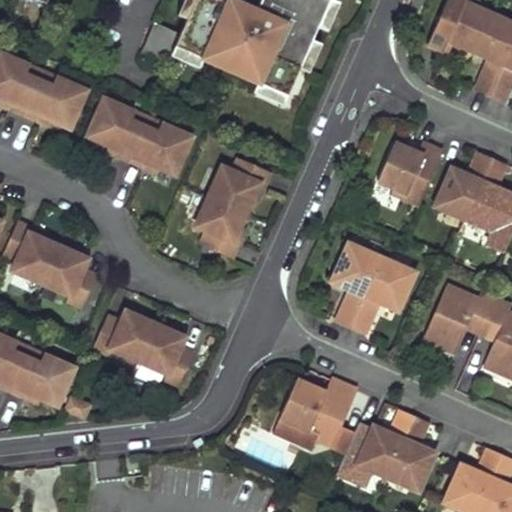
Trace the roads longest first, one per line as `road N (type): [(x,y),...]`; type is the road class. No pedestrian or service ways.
road 1 (residential): [(0,444),(184,425),(221,390),(251,317)]
road 2 (residential): [(251,317),(157,280),(127,257),(91,202),(0,160)]
road 3 (residential): [(251,317),(511,435)]
road 4 (residential): [(363,73),(251,317)]
road 5 (residential): [(511,140),(363,73)]
